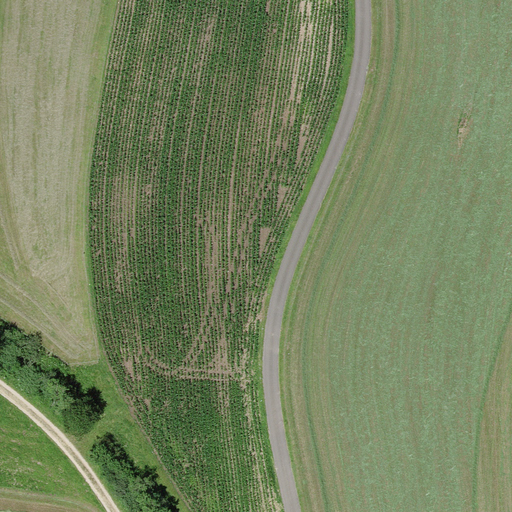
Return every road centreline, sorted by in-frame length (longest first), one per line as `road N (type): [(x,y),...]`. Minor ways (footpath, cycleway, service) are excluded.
road 1 (unclassified): [(292,511),(267,344),(281,275),(347,123),(359,0)]
road 2 (track): [(0,394),(56,436),(111,511)]
